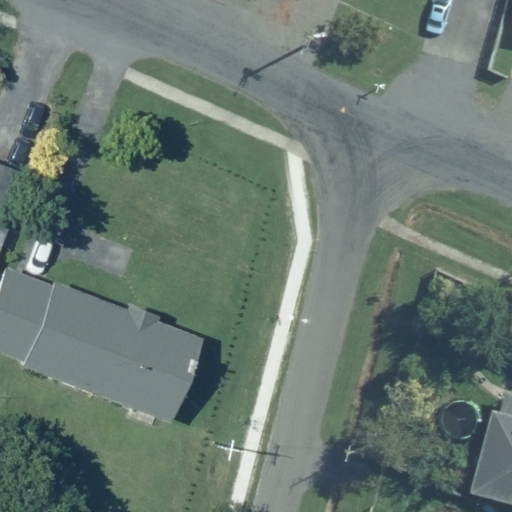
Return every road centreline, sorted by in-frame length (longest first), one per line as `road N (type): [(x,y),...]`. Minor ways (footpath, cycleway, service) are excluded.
road 1 (residential): [(273,511),(376,126)]
road 2 (residential): [(95,0),(376,126)]
road 3 (residential): [(376,126),(511,186)]
